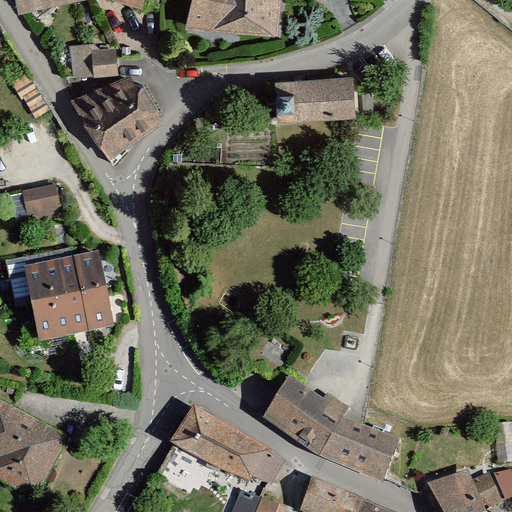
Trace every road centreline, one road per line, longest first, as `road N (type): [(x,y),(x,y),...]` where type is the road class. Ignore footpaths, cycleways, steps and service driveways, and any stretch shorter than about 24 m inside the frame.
road 1 (unclassified): [(128,205),(141,164),(178,104),(241,66),(350,36),(397,0)]
road 2 (unclassified): [(171,374),(313,468),(410,511)]
road 3 (unclassified): [(2,0),(128,205)]
road 4 (unclassified): [(128,205),(155,338),(171,374)]
road 5 (residential): [(171,374),(104,511)]
